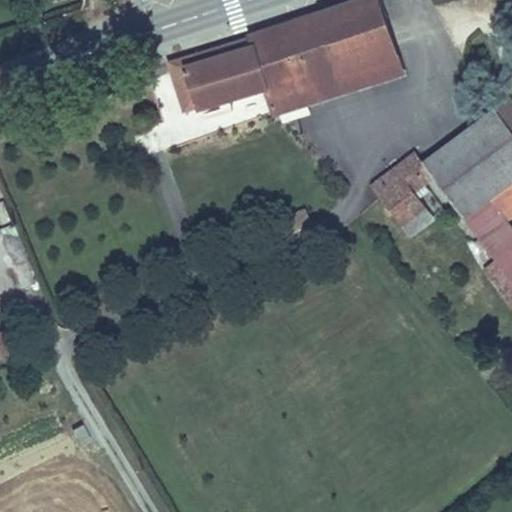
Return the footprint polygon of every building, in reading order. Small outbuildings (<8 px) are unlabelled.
[(396,73),(371,1),(248,44),(251,54),(169,83),(179,114),(197,108),(200,116),(266,93),(273,114),(396,73)] [(246,39),(163,67),(169,83),(251,54),(248,44),(246,39)] [(511,223),(507,217),(511,213),(511,96),(510,94),(493,107),(511,131),(511,180),(465,215),(462,217),(492,257),(482,265),(511,306),(511,223)] [(378,193),(367,201),(387,228),(399,219),(421,203),(413,191),(425,182),(435,175),(465,215),(511,180),(511,131),(493,107),(422,159),(414,149),(370,182),(378,193)] [(443,206),(425,182),(413,191),(421,203),(399,219),(410,235),(434,217),(432,214),(443,206)] [(0,334),(0,356),(21,349),(15,329),(0,334)]
